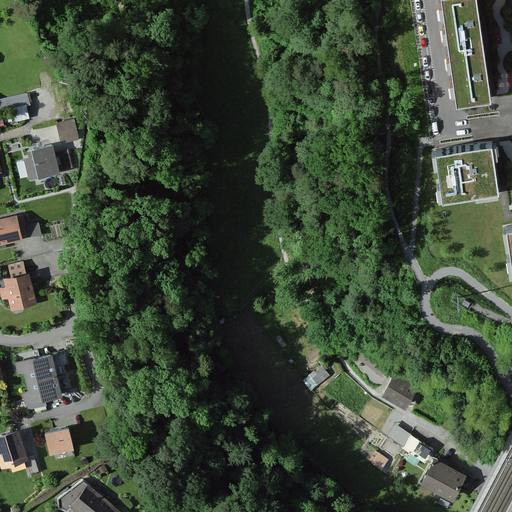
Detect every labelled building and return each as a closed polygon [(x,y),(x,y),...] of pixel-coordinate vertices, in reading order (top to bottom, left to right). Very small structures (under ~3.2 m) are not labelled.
[(479,6),(478,0),(439,0),(454,103),(492,98),(489,76),(479,6)] [(0,114),(16,111),(17,118),(33,114),(28,90),(0,95),(0,114)] [(73,138),(69,120),(53,124),(57,142),(73,138)] [(498,153),(495,136),(427,145),(435,204),(503,195),(498,153)] [(53,147),(23,154),(31,184),(61,177),(53,147)] [(0,221),(0,248),(23,241),(17,217),(0,221)] [(7,305),(9,312),(36,307),(30,276),(3,281),(5,289),(0,290),(0,291),(3,306),(7,305)] [(364,350),(359,358),(383,372),(388,365),(364,350)] [(22,394),(26,408),(63,400),(52,355),(15,364),(18,377),(22,376),(26,393),(22,394)] [(322,362),(304,377),(312,387),(330,372),(322,362)] [(381,392),(406,407),(420,382),(406,374),(405,377),(394,371),(381,392)] [(400,446),(425,463),(436,447),(411,430),(400,446)] [(26,460),(18,432),(0,437),(0,465),(2,472),(25,465),(29,476),(38,473),(34,458),(26,460)] [(68,433),(46,437),(50,458),(72,454),(68,433)] [(381,466),(388,456),(376,448),(369,458),(381,466)] [(418,482),(452,500),(468,471),(434,453),(418,482)] [(87,487),(71,510),(74,511),(121,511),(122,511),(87,487)]
